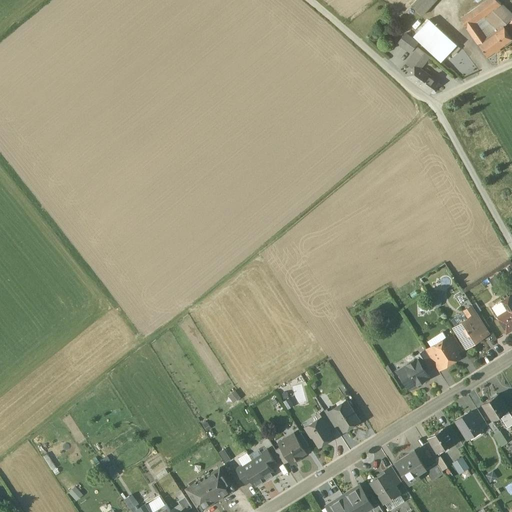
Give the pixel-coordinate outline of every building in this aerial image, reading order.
[(423,16),(429,10),(417,0),(416,0),(412,6),(422,15),(422,16),(423,16)] [(511,37),(504,26),(508,23),(511,27),(511,13),(496,0),(486,0),(461,18),(483,49),(489,57),(511,40),(511,37)] [(429,20),(414,37),(441,62),(457,45),(429,20)] [(418,42),(406,33),(399,42),(411,51),(418,42)] [(406,64),(412,68),(406,75),(429,92),(437,81),(421,70),(431,57),(419,47),(406,64)] [(511,300),(509,296),(500,302),(506,311),(511,307),(511,300)] [(480,318),(472,305),(462,312),(466,319),(467,319),(468,321),(472,319),(474,322),(480,318)] [(511,328),(511,307),(506,311),(497,317),(506,332),(511,328)] [(480,318),(474,322),(482,336),(489,332),(480,318)] [(474,322),(472,319),(468,321),(467,319),(466,319),(454,326),(467,346),(482,336),(474,322)] [(456,352),(462,349),(452,333),(446,337),(456,352)] [(456,352),(446,337),(430,347),(436,356),(443,367),(458,357),(456,352)] [(424,350),(413,357),(416,360),(417,359),(423,369),(433,363),(431,360),(424,350)] [(443,367),(436,356),(431,360),(433,363),(437,370),(443,367)] [(416,360),(407,365),(406,366),(398,371),(408,388),(415,383),(416,385),(426,379),(425,377),(427,376),(423,369),(417,359),(416,360)] [(233,402),(240,397),(235,390),(228,395),(233,402)] [(498,395),(482,404),(493,421),(496,427),(504,422),(500,416),(508,411),(498,395)] [(348,404),(342,408),(340,405),(331,410),(331,411),(331,412),(332,411),(339,423),(343,430),(349,426),(350,427),(359,421),(348,404)] [(339,423),(332,411),(331,412),(331,411),(331,410),(330,408),(324,411),(333,427),(339,423)] [(486,424),(477,409),(470,413),(470,414),(479,429),(486,424)] [(333,427),(324,411),(316,417),(318,420),(321,418),(328,430),(333,427)] [(508,411),(500,416),(504,422),(507,426),(509,427),(511,424),(511,416),(510,413),(508,411)] [(479,429),(470,414),(470,413),(469,412),(456,420),(467,439),(480,430),(479,429)] [(318,420),(311,424),(314,427),(307,432),(311,438),(313,436),(319,446),(333,437),(328,430),(321,418),(318,420)] [(493,421),(488,424),(494,435),(499,431),(496,427),(493,421)] [(444,428),(428,438),(438,454),(448,448),(446,446),(453,442),(444,428)] [(305,452),(294,434),(286,439),(287,441),(279,447),(279,448),(288,461),(290,465),(300,458),(299,456),(305,452)] [(511,451),(511,450),(505,440),(499,444),(507,455),(511,451)] [(288,461),(279,448),(274,451),(283,464),(288,461)] [(277,466),(267,451),(261,454),(262,456),(262,455),(271,469),(277,466)] [(414,452),(397,464),(402,473),(409,483),(418,478),(416,474),(425,469),(414,452)] [(271,469),(262,455),(262,456),(252,462),(264,481),(275,475),(271,469)] [(447,468),(440,456),(434,460),(436,463),(441,471),(447,468)] [(108,457),(102,461),(106,467),(112,464),(108,457)] [(264,481),(252,462),(242,468),(242,469),(250,482),(254,488),(264,481)] [(436,463),(425,470),(432,481),(443,474),(441,471),(436,463)] [(402,473),(397,464),(392,467),(398,476),(402,473)] [(391,466),(384,470),(394,486),(401,481),(391,466)] [(250,482),(242,469),(242,468),(241,467),(235,471),(245,486),(250,482)] [(473,477),(467,467),(461,471),(467,481),(473,477)] [(108,473),(112,480),(119,476),(115,469),(108,473)] [(230,487),(219,470),(203,480),(216,500),(230,491),(228,488),(230,487)] [(385,473),(371,482),(383,502),(398,493),(394,486),(384,470),(383,471),(385,473)] [(216,500),(203,480),(187,491),(197,507),(200,506),(202,509),(216,500)] [(365,495),(359,486),(342,496),(352,511),(356,511),(363,508),(364,510),(369,507),(371,505),(365,495)] [(69,493),(76,501),(83,495),(76,488),(69,493)] [(382,511),(370,492),(365,495),(371,505),(369,507),(371,511),(382,511)] [(352,511),(342,496),(326,507),(329,511),(352,511)] [(186,511),(191,509),(184,498),(176,503),(182,511),(183,511),(185,511),(186,511)] [(157,500),(143,509),(144,511),(154,511),(162,507),(157,500)]
